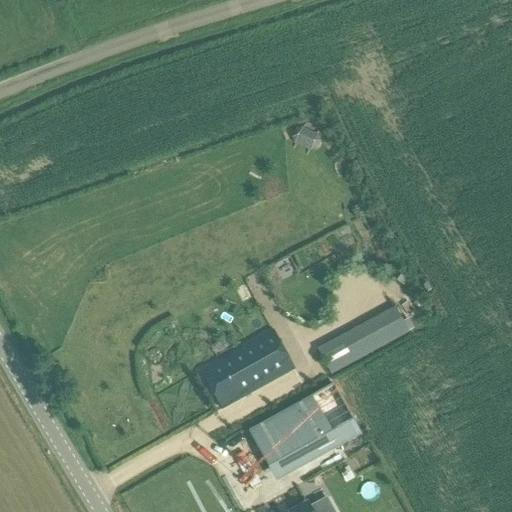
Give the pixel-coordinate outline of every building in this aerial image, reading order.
[(160,350),(250,303),(228,260),(138,307),(160,350)] [(274,333),(202,373),(223,412),(296,372),(274,333)] [(354,361),(341,338),(318,350),(331,374),(354,361)] [(363,406),(388,396),(371,356),(346,367),(363,406)] [(333,434),(313,397),(248,433),(269,469),(333,434)] [(334,511),(327,498),(312,506),(310,503),(293,511),(334,511)]
